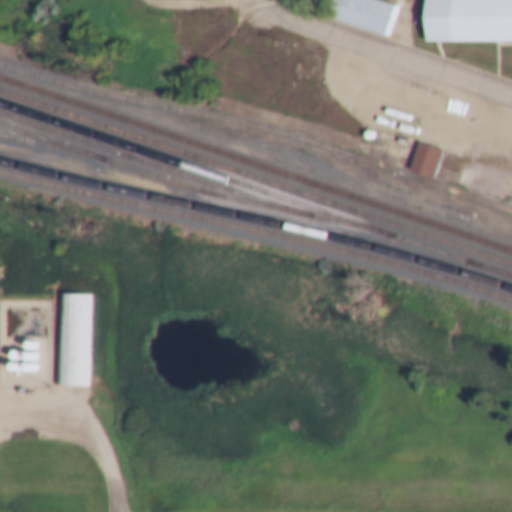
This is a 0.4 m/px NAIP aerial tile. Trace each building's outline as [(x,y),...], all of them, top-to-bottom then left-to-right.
[(326,0),(389,0),(380,26),(324,7),(326,0)] [(422,0),(511,0),(511,31),(422,31),(422,0)] [(424,166),(405,160),(415,131),(433,138),(424,166)] [(443,152),(419,145),(410,175),(435,182),(443,152)] [(53,371),(56,283),(85,284),(83,371),(53,371)]
